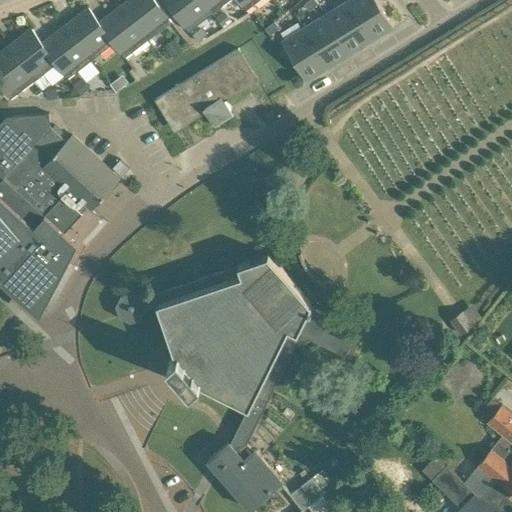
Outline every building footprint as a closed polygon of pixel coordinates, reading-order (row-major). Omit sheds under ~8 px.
[(156,0),(127,0),(123,4),(148,38),(171,20),(156,0)] [(212,11),(203,0),(166,0),(189,30),(212,11)] [(203,0),(212,11),(212,12),(227,0),(203,0)] [(239,0),(246,9),(257,0),(239,0)] [(309,10),(319,2),(317,0),(308,0),(304,3),(309,10)] [(346,0),(325,13),(350,53),(371,40),(346,0)] [(346,0),(371,40),(394,26),(377,0),(346,0)] [(123,4),(100,21),(111,36),(109,37),(113,41),(124,56),(148,38),(123,4)] [(89,7),(66,25),(91,58),(113,41),(109,37),(111,36),(100,21),(89,7)] [(232,20),(225,12),(217,18),(224,26),(232,20)] [(304,26),(328,66),(350,53),(325,13),(304,26)] [(275,20),(265,27),(270,34),(280,26),(275,20)] [(66,25),(43,42),(53,58),(56,62),(64,72),(65,71),(68,76),(91,58),(66,25)] [(282,40),(306,80),(328,66),(304,26),(282,40)] [(202,27),(193,33),(199,42),(208,35),(202,27)] [(32,28),(8,46),(34,79),(56,62),(53,58),(43,42),(32,28)] [(182,49),(174,37),(164,44),(173,56),(182,49)] [(34,79),(8,46),(0,52),(0,83),(7,93),(8,92),(11,96),(34,79)] [(159,96),(176,125),(204,108),(215,125),(230,116),(228,111),(231,109),(223,96),(253,78),(235,49),(159,96)] [(123,74),(111,83),(116,90),(128,81),(123,74)] [(79,75),(72,81),(82,94),(89,88),(79,75)] [(56,86),(45,87),(47,98),(58,97),(56,86)] [(0,278),(2,280),(4,278),(31,303),(37,302),(43,301),(66,258),(69,260),(78,243),(65,231),(85,209),(89,205),(92,207),(120,178),(73,134),(67,140),(51,125),(50,112),(7,115),(0,122),(0,278)] [(120,158),(113,166),(122,175),(130,167),(120,158)] [(251,405),(232,443),(238,449),(248,440),(262,411),(302,332),(351,356),(363,331),(310,305),(312,303),(291,278),(269,253),(238,263),(238,264),(143,296),(143,295),(133,290),(121,294),(116,305),(120,316),(130,321),(142,317),(147,307),(147,306),(157,302),(175,355),(169,361),(177,370),(175,372),(182,379),(184,378),(191,387),(200,380),(251,405)] [(451,319),(462,333),(474,324),(463,310),(451,319)] [(497,441),(463,482),(495,511),(511,511),(511,411),(502,403),(489,419),(511,438),(511,459),(511,461),(504,456),(509,450),(497,441)] [(208,459),(229,483),(263,454),(255,446),(254,447),(248,440),(238,449),(232,443),(229,440),(208,459)] [(263,454),(229,483),(251,508),(254,506),(255,506),(285,480),(263,454)] [(495,511),(463,482),(445,465),(432,478),(460,506),(454,511),(495,511)] [(324,467),(313,475),(322,487),(333,478),(324,467)] [(291,493),(304,509),(326,492),(322,487),(313,475),(291,493)] [(364,494),(353,502),(360,511),(368,511),(374,508),(364,494)]
